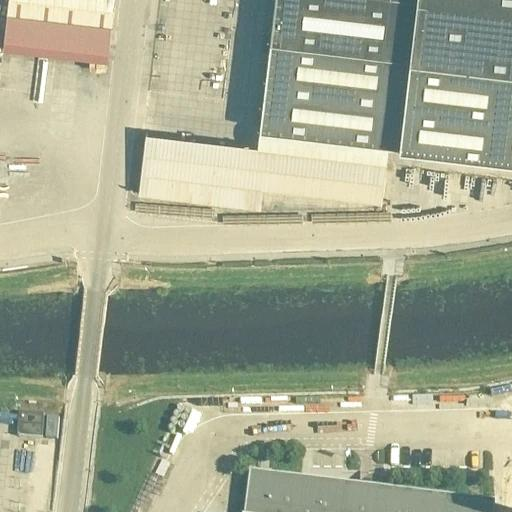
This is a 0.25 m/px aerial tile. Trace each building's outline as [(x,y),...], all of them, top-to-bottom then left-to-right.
[(113,0),(7,0),(2,51),(106,64),(113,0)] [(511,0),(275,0),(260,132),(511,161),(511,0)] [(395,404),(396,420),(417,419),(417,403),(395,404)] [(43,416),(19,414),(17,438),(41,440),(43,416)] [(493,511),(494,503),(249,473),(244,511),(493,511)]
